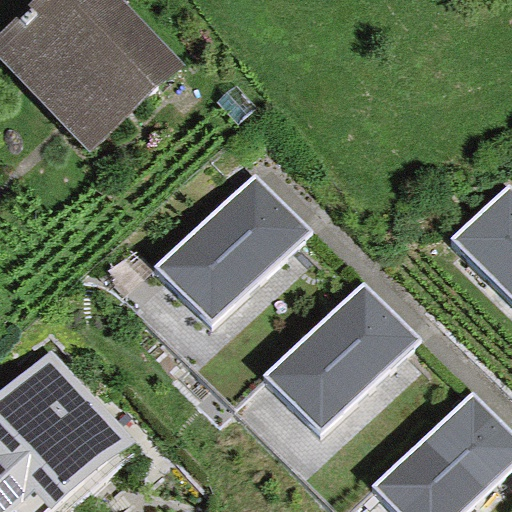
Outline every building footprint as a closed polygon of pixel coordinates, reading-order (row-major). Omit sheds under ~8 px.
[(236,98),(138,0),(101,0),(28,72),(144,189),(236,98)] [(291,192),(195,294),(262,356),(357,255),(291,192)] [(511,243),(492,263),(511,281),(511,243)] [(390,308),(298,412),(364,469),(456,365),(390,308)] [(53,354),(0,403),(0,511),(79,511),(144,451),(53,354)] [(511,511),(511,431),(491,413),(405,511),(511,511)]
